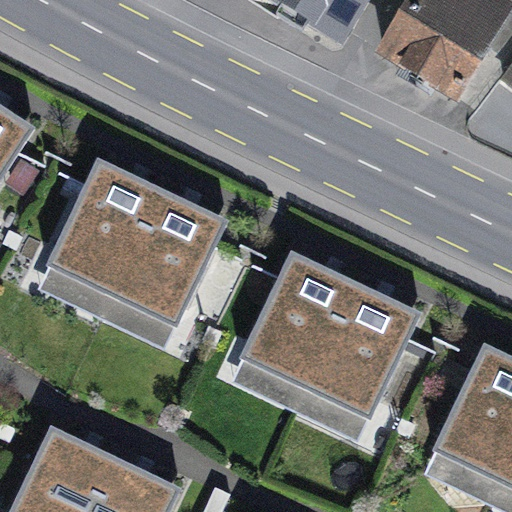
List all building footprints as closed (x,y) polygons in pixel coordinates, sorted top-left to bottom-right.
[(278,0),(293,9),(284,22),(305,34),(313,22),(341,39),(365,0),(278,0)] [(509,12),(489,0),(417,0),(385,54),(457,97),(509,12)] [(0,185),(36,132),(0,108),(0,185)] [(48,268),(113,299),(164,194),(99,163),(48,268)] [(113,299),(178,331),(229,225),(164,194),(113,299)] [(357,286),(292,254),(240,361),(305,392),(357,286)] [(422,317),(357,286),(305,392),(371,424),(422,317)] [(511,456),(511,359),(486,347),(434,454),(498,485),(511,456)] [(92,511),(117,461),(51,430),(11,511),(92,511)] [(511,456),(498,485),(511,491),(511,456)] [(172,511),(182,492),(117,461),(92,511),(172,511)]
